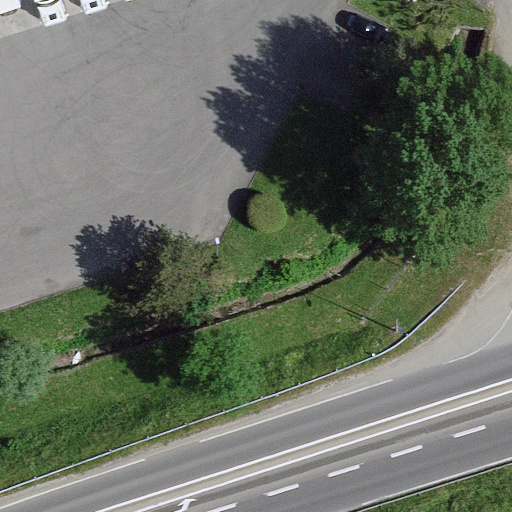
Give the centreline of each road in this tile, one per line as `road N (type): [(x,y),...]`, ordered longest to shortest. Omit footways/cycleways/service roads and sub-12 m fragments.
road 1 (primary): [(511,362),(45,511)]
road 2 (primary): [(273,511),(511,436)]
